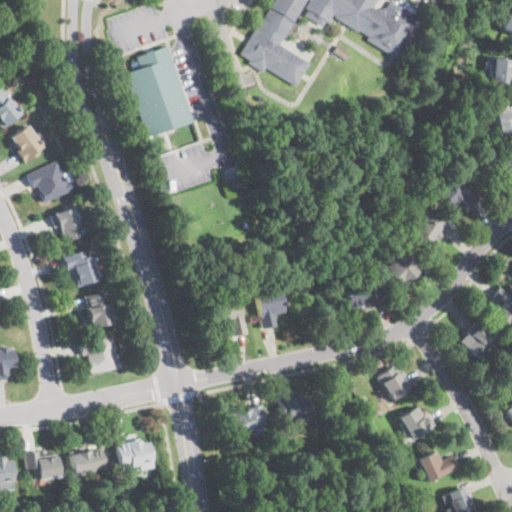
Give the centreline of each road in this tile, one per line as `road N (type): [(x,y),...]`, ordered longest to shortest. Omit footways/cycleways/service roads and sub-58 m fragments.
road 1 (residential): [(176,385),(379,340),(450,289),(511,217)]
road 2 (residential): [(197,511),(176,385),(123,194)]
road 3 (residential): [(413,322),(511,510)]
road 4 (residential): [(52,410),(40,332),(0,209)]
road 5 (residential): [(71,0),(77,85),(123,194)]
road 6 (residential): [(123,194),(91,86),(88,0)]
road 7 (residential): [(176,385),(0,414)]
